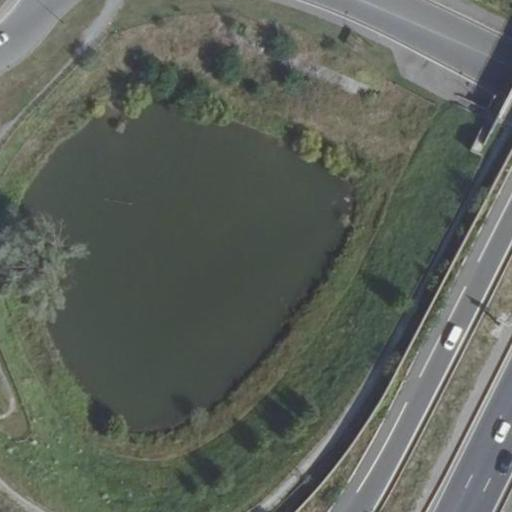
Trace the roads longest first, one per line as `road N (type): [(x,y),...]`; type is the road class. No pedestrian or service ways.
road 1 (trunk): [(511,213),(356,511)]
road 2 (secondary): [(362,0),(511,66)]
